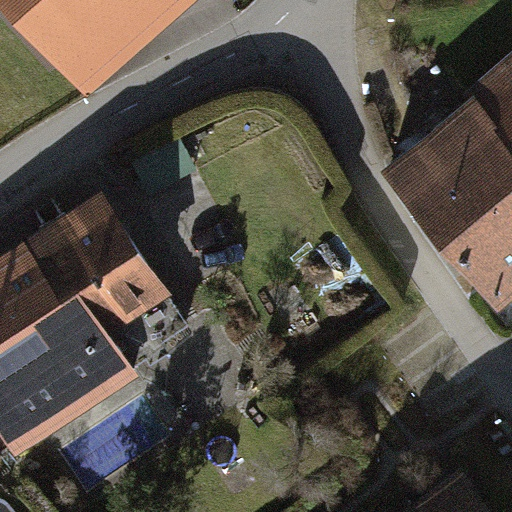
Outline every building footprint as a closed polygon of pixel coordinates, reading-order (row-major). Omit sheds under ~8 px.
[(0,0),(0,15),(81,102),(185,0),(0,0)] [(511,42),(464,84),(511,139),(511,42)] [(369,166),(431,238),(511,168),(511,139),(464,84),(369,166)] [(178,145),(133,170),(148,197),(193,173),(178,145)] [(511,298),(511,168),(431,238),(496,313),(511,298)] [(94,341),(108,331),(166,291),(96,191),(24,241),(94,341)] [(94,341),(24,241),(0,257),(0,434),(13,453),(134,369),(108,331),(94,341)] [(505,511),(461,451),(376,511),(505,511)]
